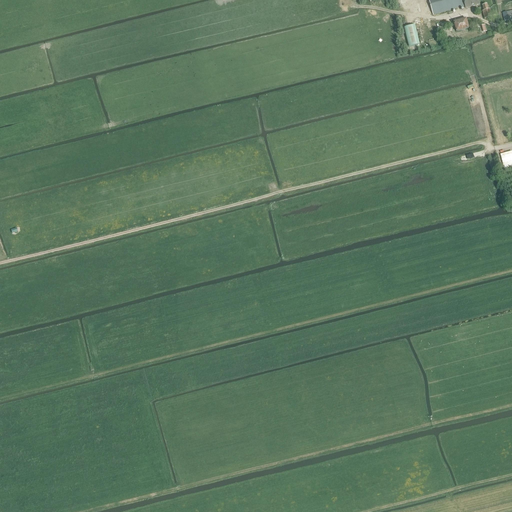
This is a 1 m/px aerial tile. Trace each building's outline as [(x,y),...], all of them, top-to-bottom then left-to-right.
[(466,9),(480,5),(478,0),(465,0),(463,1),(463,0),(429,0),(434,16),(465,7),(466,9)] [(485,19),(492,17),(490,10),(489,11),(487,5),(483,7),(484,12),(483,12),(485,19)] [(509,21),(511,19),(511,10),(507,12),(507,13),(503,14),(505,22),(509,21)] [(415,25),(404,28),(409,47),(420,45),(415,25)] [(447,45),(454,42),(451,33),(444,36),(447,45)]
